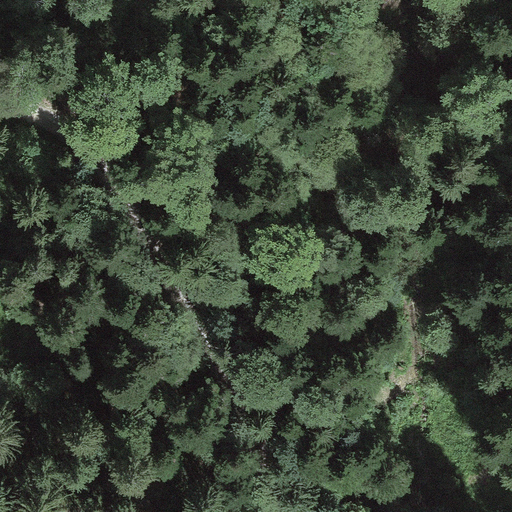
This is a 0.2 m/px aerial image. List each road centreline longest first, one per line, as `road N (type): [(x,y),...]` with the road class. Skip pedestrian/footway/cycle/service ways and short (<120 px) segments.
road 1 (track): [(290,511),(221,373),(95,160),(58,124),(0,105)]
road 2 (track): [(0,295),(18,412),(13,511)]
